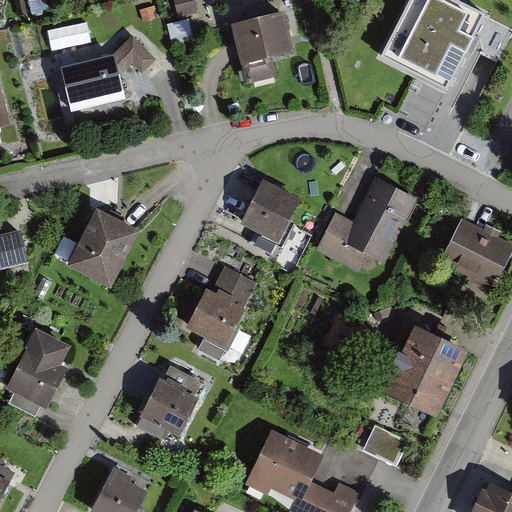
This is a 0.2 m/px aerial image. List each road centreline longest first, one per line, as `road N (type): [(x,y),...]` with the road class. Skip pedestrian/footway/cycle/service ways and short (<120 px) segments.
road 1 (residential): [(42,511),(229,130)]
road 2 (residential): [(229,130),(343,116),(511,193)]
road 3 (residential): [(0,186),(229,130)]
road 4 (tertiary): [(511,353),(433,511)]
